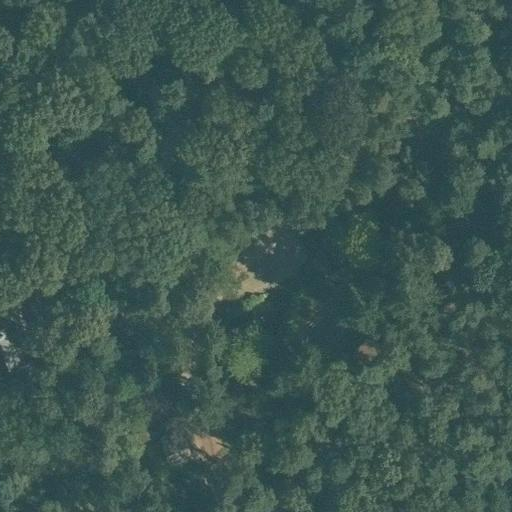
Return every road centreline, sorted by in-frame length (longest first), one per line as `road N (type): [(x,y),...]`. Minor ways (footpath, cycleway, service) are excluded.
road 1 (track): [(217,511),(188,363),(202,312),(235,260),(302,206),(359,123),(444,139),(471,138),(511,120)]
road 2 (track): [(0,7),(43,130),(47,197)]
